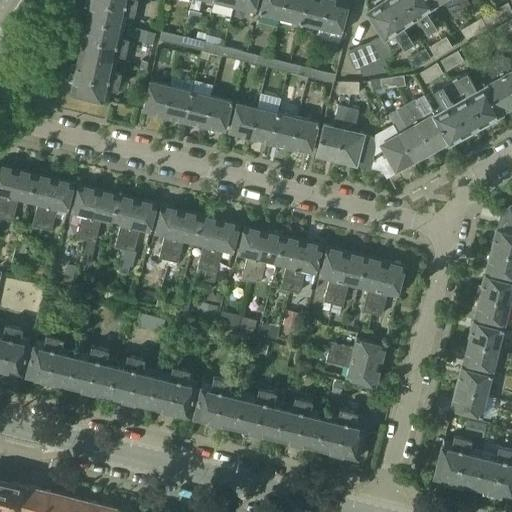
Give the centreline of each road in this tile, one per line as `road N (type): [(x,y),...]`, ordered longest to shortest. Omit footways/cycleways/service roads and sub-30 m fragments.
road 1 (residential): [(450,230),(0,115)]
road 2 (tertiary): [(355,511),(0,426)]
road 3 (residential): [(379,511),(450,230)]
